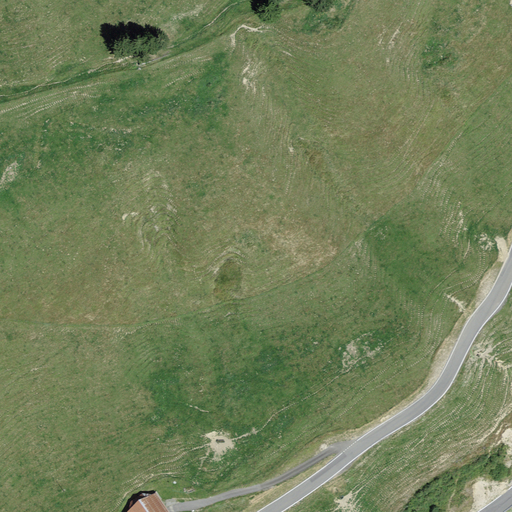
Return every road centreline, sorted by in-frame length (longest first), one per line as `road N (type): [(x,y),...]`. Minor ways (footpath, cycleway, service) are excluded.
road 1 (unclassified): [(511,263),(434,394),(268,511)]
road 2 (track): [(180,507),(265,486),(344,445),(355,450)]
